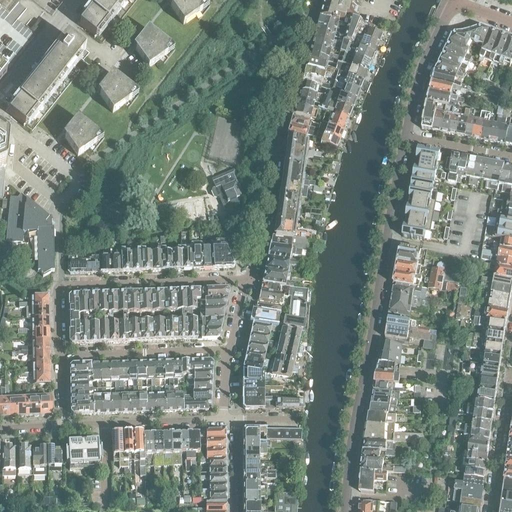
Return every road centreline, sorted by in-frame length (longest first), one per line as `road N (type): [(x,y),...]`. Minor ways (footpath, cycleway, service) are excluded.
road 1 (residential): [(346,511),(404,136)]
road 2 (residential): [(248,280),(317,0)]
road 3 (residential): [(248,280),(59,286)]
road 4 (residential): [(404,136),(421,68),(452,2),(478,10)]
road 5 (residential): [(62,357),(228,348)]
road 6 (residential): [(488,511),(507,377)]
